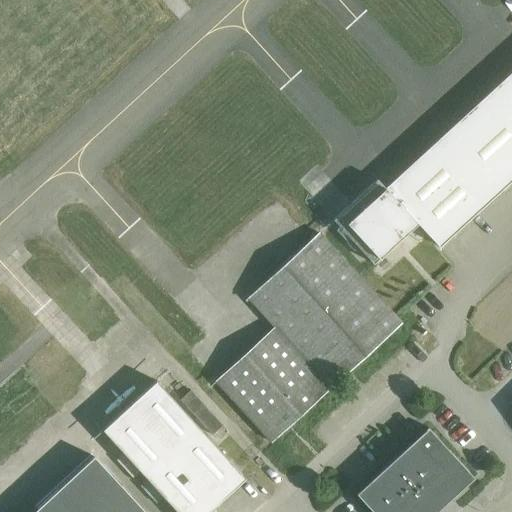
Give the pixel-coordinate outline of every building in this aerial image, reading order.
[(377,179),(332,220),(373,264),(417,223),(439,247),(511,179),(511,71),(385,188),(377,179)] [(270,440),(289,423),(295,417),(343,374),(401,321),(319,233),(314,238),(255,292),(248,298),(273,325),(214,379),(216,381),(270,440)] [(183,411),(164,391),(155,380),(102,429),(111,440),(177,511),(206,511),(244,478),(183,411)] [(470,473),(428,428),(356,494),(372,511),(436,511),(436,510),(436,509),(436,508),(435,507),(434,506),(470,473)] [(144,511),(93,456),(31,511),(144,511)]
